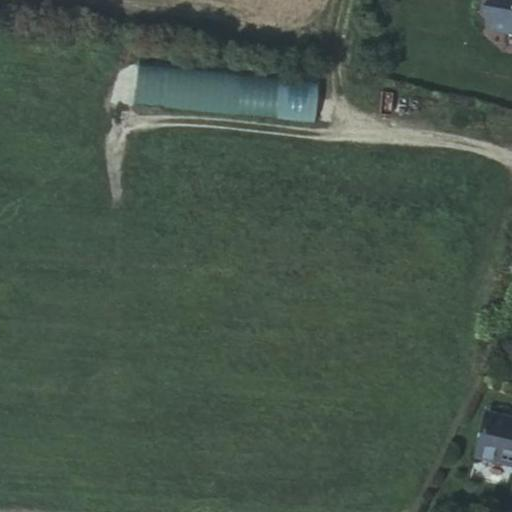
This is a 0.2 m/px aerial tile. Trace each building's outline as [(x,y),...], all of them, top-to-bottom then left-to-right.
[(511,0),(485,0),(485,1),(482,16),(486,29),(511,33),(511,0)] [(137,66),(134,107),(316,120),(319,79),(137,66)] [(0,142),(97,148),(99,104),(0,99),(0,142)] [(511,211),(503,227),(511,231),(511,211)] [(511,251),(498,243),(490,257),(511,270),(511,251)] [(511,284),(511,270),(490,257),(482,272),(511,287),(511,284)] [(0,361),(91,366),(93,327),(0,323),(0,361)] [(0,423),(85,430),(88,393),(0,386),(0,423)] [(511,420),(485,413),(474,456),(511,465),(511,420)] [(0,446),(0,493),(82,499),(85,451),(0,446)]
